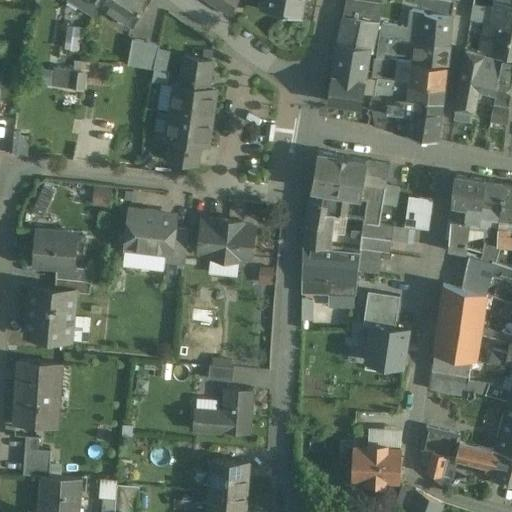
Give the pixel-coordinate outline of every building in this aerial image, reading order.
[(104,0),(71,0),(95,15),(101,5),(102,5),(104,0)] [(144,0),(104,0),(102,5),(130,26),(144,0)] [(238,0),(208,0),(229,14),(238,0)] [(303,0),(258,0),(258,6),(302,14),(303,0)] [(381,3),(366,0),(345,0),(343,15),(377,21),(381,3)] [(411,0),(411,2),(431,10),(432,0),(411,0)] [(448,0),(432,0),(431,10),(433,11),(452,14),(454,1),(448,0)] [(490,3),(475,0),(472,0),(470,19),(485,22),(490,23),(493,8),(489,7),(490,3)] [(511,3),(494,0),(493,8),(490,23),(500,25),(511,27),(511,3)] [(425,12),(411,10),(409,28),(420,30),(421,14),(425,14),(425,12)] [(425,14),(421,14),(420,30),(419,41),(449,44),(451,17),(425,14)] [(377,21),(343,15),(337,42),(336,42),(327,101),(360,106),(370,48),(372,49),(377,21)] [(490,23),(485,22),(479,50),(495,54),(500,25),(490,23)] [(66,46),(80,47),(81,23),(67,23),(66,46)] [(400,26),(390,24),(388,36),(402,38),(400,26)] [(511,27),(500,25),(495,54),(511,58),(511,27)] [(409,28),(400,26),(402,38),(419,41),(420,30),(409,28)] [(388,36),(378,34),(376,58),(382,59),(386,59),(387,58),(388,53),(412,55),(412,60),(411,60),(411,61),(411,62),(416,62),(419,41),(402,38),(388,36)] [(159,44),(131,37),(126,63),(154,68),(159,44)] [(449,44),(419,41),(416,62),(446,65),(449,44)] [(484,55),(465,50),(455,108),(473,112),(477,91),(484,55)] [(211,59),(185,55),(182,74),(208,78),(211,59)] [(501,60),(484,55),(477,91),(494,95),(501,60)] [(376,58),(374,58),(372,77),(376,78),(380,78),(382,59),(376,58)] [(416,62),(411,62),(411,61),(397,59),(395,80),(407,82),(443,86),(446,65),(416,62)] [(511,86),(511,62),(501,60),(494,95),(510,99),(511,86)] [(112,64),(89,61),(86,83),(110,86),(112,64)] [(85,72),(69,70),(67,87),(83,88),(85,72)] [(208,78),(182,74),(181,83),(175,82),(171,112),(210,118),(214,88),(212,88),(207,82),(208,78)] [(380,78),(376,78),(373,95),(394,97),(405,98),(407,82),(395,80),(380,78)] [(443,86),(407,82),(405,98),(412,98),(442,102),(443,86)] [(510,99),(494,95),(490,118),(507,122),(510,99)] [(394,102),(386,101),(384,111),(395,112),(411,114),(412,98),(405,98),(394,97),(394,102)] [(442,102),(412,98),(411,114),(424,115),(424,111),(440,113),(442,102)] [(384,111),(372,109),(376,127),(393,131),(395,112),(384,111)] [(411,114),(395,112),(393,131),(437,140),(440,113),(424,111),(424,115),(411,114)] [(210,118),(171,112),(167,140),(173,140),(171,148),(197,152),(198,144),(206,145),(210,118)] [(32,126),(14,124),(11,154),(29,156),(32,126)] [(197,152),(171,148),(170,160),(195,164),(197,152)] [(342,155),(317,151),(311,189),(336,193),(342,155)] [(366,159),(342,155),(336,193),(349,195),(360,197),(362,186),(366,159)] [(389,163),(366,159),(362,186),(384,190),(389,163)] [(484,180),(454,175),(450,221),(464,223),(465,219),(466,203),(481,205),(484,180)] [(503,183),(484,180),(481,205),(466,203),(465,219),(483,223),(484,216),(498,219),(503,183)] [(511,184),(503,183),(498,219),(511,221),(511,184)] [(93,202),(109,203),(110,186),(94,185),(93,202)] [(384,190),(362,186),(360,197),(366,198),(365,207),(381,209),(384,190)] [(346,215),(332,213),(336,193),(311,189),(305,224),(303,245),(360,250),(360,247),(361,235),(363,221),(364,217),(352,216),(346,215)] [(349,195),(336,193),(332,213),(346,215),(346,212),(349,195)] [(48,203),(34,196),(27,211),(42,217),(48,203)] [(364,211),(353,209),(352,213),(352,216),(364,217),(364,211)] [(174,215),(130,210),(126,248),(165,252),(169,253),(172,227),(174,215)] [(242,221),(214,218),(214,221),(201,220),(198,252),(210,253),(210,256),(238,259),(238,256),(250,257),(254,225),(242,224),(242,221)] [(392,225),(363,221),(361,235),(390,239),(392,225)] [(464,223),(450,221),(448,242),(466,247),(469,224),(464,223)] [(188,228),(172,227),(169,253),(165,252),(163,262),(164,262),(184,264),(188,228)] [(511,229),(497,228),(496,245),(511,249),(511,229)] [(76,233),(36,230),(33,264),(56,266),(73,267),(73,266),(76,233)] [(390,239),(361,235),(360,247),(381,251),(389,252),(390,239)] [(360,250),(303,245),(301,292),(355,294),(356,284),(357,270),(360,250)] [(381,251),(360,247),(360,250),(357,270),(378,273),(381,251)] [(165,252),(126,248),(124,266),(163,270),(164,262),(163,262),(165,252)] [(495,263),(468,255),(462,280),(489,286),(491,278),(495,263)] [(511,267),(496,261),(495,263),(491,278),(511,285),(511,267)] [(92,268),(73,266),(73,267),(56,266),(55,278),(90,281),(92,268)] [(90,281),(55,278),(54,290),(73,291),(73,292),(89,294),(90,281)] [(486,293),(443,284),(433,353),(434,353),(471,359),(476,359),(486,293)] [(54,290),(31,287),(26,335),(69,339),(73,292),(73,291),(54,290)] [(371,321),(365,359),(403,365),(410,326),(395,324),(400,294),(369,288),(363,320),(371,321)] [(302,295),(301,316),(312,317),(313,295),(302,295)] [(511,303),(505,301),(501,315),(511,318),(511,303)] [(511,336),(493,329),(482,325),(481,335),(504,342),(509,340),(511,336)] [(506,353),(499,351),(495,363),(504,362),(506,353)] [(471,359),(434,353),(432,371),(468,377),(469,371),(471,359)] [(476,359),(471,359),(469,371),(486,373),(486,361),(476,359)] [(60,363),(19,360),(15,422),(56,425),(60,363)] [(233,366),(209,364),(208,378),(232,380),(233,366)] [(455,381),(431,376),(429,388),(453,393),(455,381)] [(509,392),(489,384),(485,394),(506,400),(507,400),(509,392)] [(253,389),(224,387),(222,411),(195,409),(194,428),(250,432),(253,389)] [(511,401),(507,400),(506,400),(493,448),(498,449),(511,452),(511,401)] [(460,433),(426,425),(421,448),(432,451),(445,454),(455,456),(459,441),(458,440),(460,433)] [(25,435),(24,448),(37,449),(38,436),(25,435)] [(491,449),(459,441),(455,456),(455,457),(486,465),(485,469),(492,471),(498,449),(493,448),(491,447),(491,449)] [(386,444),(368,443),(368,447),(354,446),(352,478),(366,479),(366,483),(384,484),(384,480),(398,480),(400,448),(386,448),(386,444)] [(37,449),(24,448),(22,474),(40,475),(48,476),(50,450),(37,449)] [(421,448),(421,460),(423,464),(428,465),(432,451),(421,448)] [(511,452),(498,449),(492,471),(492,475),(511,480),(511,452)] [(445,454),(432,451),(428,465),(427,472),(440,475),(445,454)] [(246,461),(210,458),(207,491),(244,494),(246,461)] [(48,476),(40,475),(37,511),(77,511),(80,478),(48,476)] [(326,484),(324,483),(321,483),(317,484),(315,485),(313,486),(312,488),(311,491),(310,494),(311,497),(312,500),(314,501),(315,503),(317,504),(319,504),(322,505),(326,504),(328,502),(331,500),(332,497),(332,494),(332,492),(331,490),(330,488),(329,486),(327,485),(326,484)] [(437,511),(442,502),(415,489),(408,507),(420,511),(437,511)] [(136,511),(138,493),(115,491),(115,498),(113,511),(136,511)] [(241,511),(244,494),(207,491),(205,511),(241,511)] [(113,511),(115,498),(102,497),(100,511),(113,511)]
